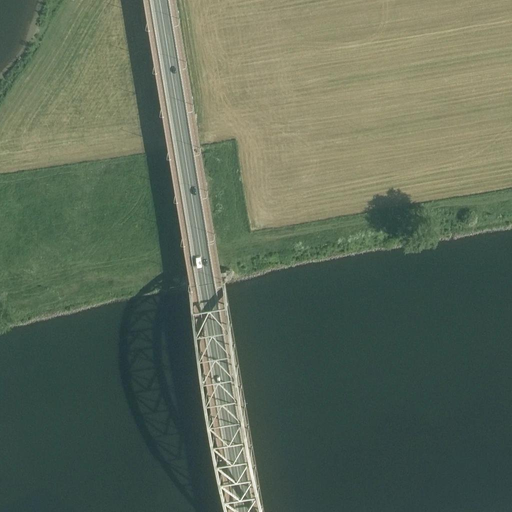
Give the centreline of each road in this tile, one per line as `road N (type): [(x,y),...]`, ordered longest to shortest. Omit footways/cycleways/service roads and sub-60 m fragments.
road 1 (secondary): [(244,511),(160,0)]
road 2 (track): [(230,240),(511,197)]
